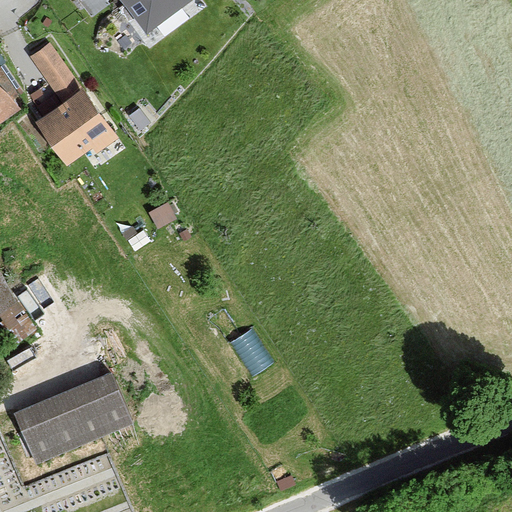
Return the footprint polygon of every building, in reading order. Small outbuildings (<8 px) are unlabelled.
[(109,4),(105,0),(78,0),(91,17),(109,4)] [(174,0),(126,0),(143,23),(174,0)] [(184,0),(181,0),(157,15),(165,27),(191,11),(184,0)] [(78,81),(49,38),(29,51),(58,94),(78,81)] [(0,113),(17,100),(0,79),(0,113)] [(80,79),(78,81),(58,94),(32,112),(64,159),(90,141),(94,147),(117,132),(80,79)] [(0,306),(15,298),(0,271),(0,306)] [(131,419),(108,364),(11,404),(35,459),(131,419)]
